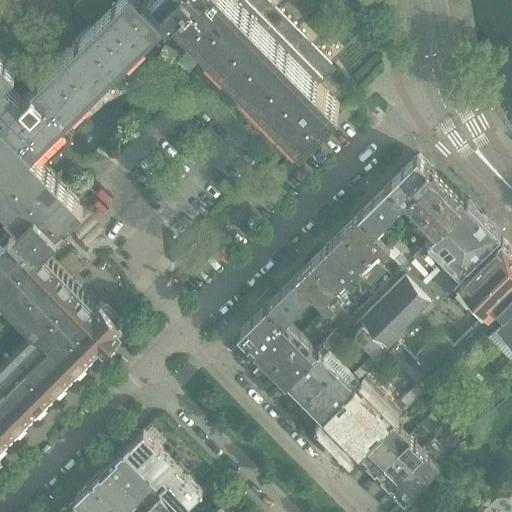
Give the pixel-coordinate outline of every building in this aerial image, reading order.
[(0,199),(21,221),(18,223),(11,230),(8,228),(0,236),(4,240),(0,243),(0,294),(36,331),(0,366),(0,457),(2,456),(0,454),(0,453),(0,440),(11,430),(12,429),(17,424),(20,424),(28,417),(28,414),(37,405),(40,405),(48,397),(48,394),(57,385),(60,385),(68,377),(68,374),(77,365),(80,365),(88,358),(88,354),(97,345),(100,342),(103,346),(102,346),(104,348),(106,345),(118,332),(119,333),(122,330),(120,329),(116,326),(120,323),(121,321),(118,318),(118,315),(108,305),(104,305),(102,302),(100,303),(99,304),(96,307),(93,304),(94,303),(92,301),(91,303),(87,299),(89,298),(88,296),(87,297),(83,294),(84,293),(83,291),(82,292),(78,289),(79,288),(78,286),(77,287),(73,284),(74,283),(73,281),(72,282),(68,279),(69,278),(68,276),(67,277),(63,274),(64,273),(63,271),(62,272),(58,269),(59,268),(58,266),(57,267),(54,264),(55,263),(53,261),(52,262),(49,259),(50,258),(48,256),(47,257),(44,254),(45,253),(43,251),(42,252),(39,249),(40,248),(40,247),(41,246),(41,247),(42,246),(43,245),(59,229),(57,227),(64,220),(65,219),(67,221),(68,219),(81,207),(83,205),(30,152),(31,151),(32,150),(165,19),(180,35),(187,28),(231,73),(223,81),(277,136),(285,128),(294,137),(299,132),(303,136),(336,103),(341,99),(322,80),(337,65),(272,0),(108,0),(113,5),(32,85),(0,52),(0,199)] [(388,181),(403,196),(434,168),(420,154),(418,152),(388,181)] [(403,200),(418,215),(449,184),(434,168),(403,196),(401,198),(403,200)] [(403,196),(388,181),(359,210),(361,212),(376,226),(403,200),(401,198),(403,196)] [(418,215),(434,231),(465,201),(449,184),(418,215)] [(433,235),(341,325),(356,341),(362,346),(371,355),(378,362),(388,352),(400,341),(455,286),(468,272),(474,267),(466,259),(469,257),(495,231),(490,225),(480,216),(465,201),(434,231),(436,233),(433,235)] [(359,210),(343,225),(377,260),(387,251),(394,259),(401,252),(376,226),(361,212),(359,210)] [(328,240),(362,275),(371,285),(386,269),(377,260),(343,225),(328,240)] [(400,341),(388,352),(417,382),(424,389),(504,310),(511,301),(511,247),(503,238),(476,264),(474,267),(468,272),(455,286),(485,317),(482,317),(454,345),(444,334),(437,334),(417,354),(417,358),(416,358),(400,341)] [(328,240),(312,256),(346,291),(362,275),(328,240)] [(297,272),(313,288),(331,306),(346,291),(312,256),(297,272)] [(283,318),(286,315),(313,288),(297,272),(267,301),(269,303),(283,317),(283,318)] [(238,329),(254,345),(283,317),(269,303),(267,301),(238,329)] [(511,311),(489,333),(511,356),(511,311)] [(283,317),(254,345),(270,362),(301,331),(286,315),(283,318),(283,317)] [(317,347),(301,331),(270,362),(286,378),(317,347)] [(317,347),(286,378),(294,385),(292,387),(299,394),(301,393),(302,394),(306,398),(309,401),(307,402),(314,410),(316,408),(322,414),(354,382),(356,384),(378,362),(371,355),(353,372),(344,363),(362,346),(356,341),(339,357),(329,348),(340,338),(333,331),(317,347)] [(322,414),(360,452),(392,420),(374,403),(356,384),(354,382),(322,414)] [(392,420),(360,452),(362,454),(363,453),(368,458),(367,460),(368,460),(364,465),(371,472),(375,468),(409,433),(394,418),(392,420)] [(124,446),(155,477),(183,506),(203,487),(161,443),(144,426),(124,446)] [(424,448),(409,433),(375,468),(376,469),(378,467),(383,473),(381,474),(382,475),(378,479),(385,487),(390,483),(389,482),(424,448)] [(124,446),(108,462),(157,511),(172,511),(174,511),(148,484),(155,477),(124,446)] [(389,482),(390,483),(391,484),(392,482),(397,487),(396,489),(397,490),(392,494),(400,501),(404,497),(405,498),(439,464),(424,448),(389,482)] [(91,479),(121,510),(129,503),(137,511),(157,511),(108,462),(91,479)] [(74,495),(91,511),(119,511),(121,510),(91,479),(74,495)] [(91,511),(74,495),(57,511),(91,511)] [(233,511),(229,511),(221,503),(211,511),(233,511)]
